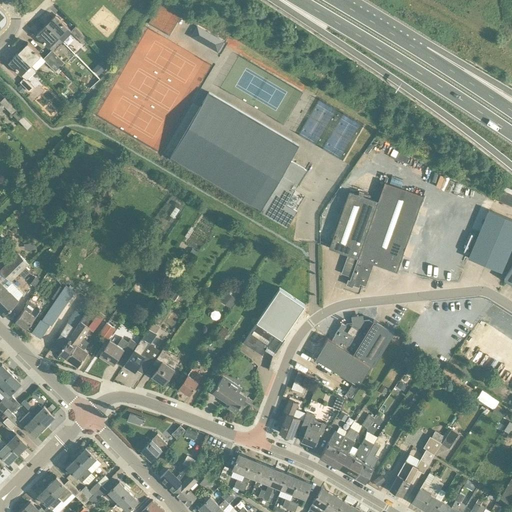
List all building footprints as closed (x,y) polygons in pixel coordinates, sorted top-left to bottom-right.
[(62,42),(72,33),(72,32),(71,31),(68,28),(55,15),(45,25),(58,38),(62,42)] [(224,40),(196,24),(190,36),(217,51),(224,40)] [(48,48),(58,38),(45,25),(36,35),(48,48)] [(72,32),(72,33),(83,44),(87,40),(87,39),(75,26),(71,31),(72,32)] [(18,53),(30,66),(40,56),(28,43),(18,53)] [(59,67),(64,63),(51,50),(46,55),(59,67)] [(21,75),(24,78),(24,77),(27,80),(35,71),(33,69),(30,66),(18,53),(9,62),(21,75)] [(55,71),(59,67),(46,55),(42,59),(55,72),(55,71)] [(99,63),(93,69),(100,76),(106,70),(99,63)] [(67,74),(62,70),(60,72),(65,77),(66,76),(71,81),(73,80),(67,74)] [(24,77),(24,78),(20,82),(29,92),(34,87),(27,80),(24,77)] [(297,186),(306,170),(290,161),(299,145),(208,92),(169,159),(260,212),(287,228),(296,212),(285,205),(294,190),(291,188),(293,184),(297,186)] [(4,98),(0,101),(0,102),(12,116),(16,111),(17,111),(4,98)] [(300,134),(318,143),(336,108),(319,99),(300,134)] [(21,117),(16,111),(12,116),(16,121),(21,117)] [(22,117),(19,121),(27,130),(32,126),(22,117)] [(348,255),(341,274),(350,278),(349,283),(358,287),(360,284),(365,285),(373,263),(396,271),(423,196),(384,182),(377,200),(349,191),(329,248),(348,255)] [(496,199),(511,204),(511,188),(501,184),(496,199)] [(501,272),(511,246),(511,219),(488,210),(468,258),(501,272)] [(13,242),(8,238),(3,243),(8,248),(13,242)] [(0,291),(6,286),(7,287),(12,283),(11,282),(29,264),(17,253),(0,269),(0,270),(1,272),(0,273),(0,291)] [(35,288),(42,279),(36,275),(29,284),(35,288)] [(12,283),(7,287),(6,286),(0,291),(0,312),(3,315),(19,299),(23,294),(12,283)] [(62,291),(71,297),(74,292),(65,286),(62,291)] [(273,355),(285,338),(283,337),(304,305),(279,287),(242,341),(261,354),(265,349),(273,355)] [(58,296),(68,302),(71,297),(62,291),(58,296)] [(230,307),(237,298),(227,291),(220,300),(230,307)] [(55,301),(64,307),(68,302),(58,296),(55,301)] [(83,298),(79,304),(87,310),(87,309),(91,304),(83,298)] [(26,329),(41,309),(36,306),(29,301),(25,308),(16,321),(26,329)] [(52,306),(61,312),(64,307),(55,301),(52,306)] [(79,304),(76,310),(83,316),(87,310),(79,304)] [(48,311),(58,317),(61,312),(52,306),(48,311)] [(105,315),(98,309),(95,314),(87,309),(87,310),(83,316),(79,322),(75,328),(71,335),(79,341),(67,359),(77,366),(88,352),(84,349),(89,343),(83,338),(89,329),(93,331),(105,315)] [(76,310),(72,316),(79,322),(83,316),(76,310)] [(45,316),(54,322),(58,317),(48,311),(45,316)] [(42,321),(49,325),(51,327),(54,322),(45,316),(42,321)] [(72,316),(68,323),(72,326),(75,328),(79,322),(72,316)] [(49,325),(42,321),(40,319),(37,324),(41,327),(46,330),(49,325)] [(333,337),(332,340),(371,364),(374,365),(393,332),(384,326),(375,320),(374,320),(372,322),(369,320),(363,321),(358,321),(357,321),(352,322),(346,322),(345,325),(342,323),(333,337)] [(108,339),(115,329),(106,322),(99,332),(108,339)] [(159,327),(157,325),(152,322),(141,339),(148,343),(151,345),(157,335),(155,333),(159,327)] [(75,328),(72,326),(68,323),(61,334),(68,339),(59,353),(59,354),(59,353),(67,359),(79,341),(71,335),(75,328)] [(41,327),(37,324),(31,333),(36,336),(41,327)] [(229,328),(224,325),(219,332),(223,335),(229,328)] [(40,339),(46,330),(41,327),(36,336),(40,339)] [(398,344),(402,336),(396,332),(392,340),(398,344)] [(128,342),(122,338),(117,344),(109,339),(99,355),(114,364),(122,352),(129,357),(137,344),(130,339),(128,342)] [(359,384),(371,364),(332,340),(328,338),(315,359),(359,384)] [(141,353),(148,343),(141,339),(124,364),(135,371),(135,370),(144,356),(145,355),(141,353)] [(189,395),(199,381),(198,381),(203,375),(197,371),(198,369),(213,347),(209,345),(202,354),(178,388),(189,395)] [(164,384),(174,369),(174,368),(178,363),(161,351),(152,364),(158,367),(152,376),(164,384)] [(144,356),(135,370),(142,374),(151,360),(144,356)] [(0,385),(12,374),(2,364),(0,365),(0,385)] [(307,377),(298,371),(294,382),(304,385),(307,377)] [(8,409),(16,400),(10,394),(21,383),(12,374),(0,385),(0,392),(5,398),(0,402),(0,409),(3,413),(8,409)] [(224,406),(235,413),(246,396),(238,391),(241,387),(222,375),(212,392),(227,402),(224,406)] [(397,386),(404,391),(407,386),(400,381),(397,386)] [(388,389),(382,385),(378,391),(384,395),(388,389)] [(31,413),(45,426),(54,417),(44,406),(43,407),(38,404),(33,408),(28,402),(25,400),(25,399),(21,402),(29,410),(31,413)] [(8,409),(12,413),(20,404),(16,400),(8,409)] [(300,417),(294,415),(298,404),(288,400),(282,416),(279,415),(276,423),(279,424),(278,425),(281,426),(279,432),(292,437),(300,417)] [(51,411),(56,407),(52,403),(47,408),(51,411)] [(505,411),(496,405),(492,411),(500,417),(505,411)] [(3,413),(4,414),(7,417),(16,426),(20,421),(19,420),(12,413),(8,409),(3,413)] [(29,410),(19,420),(20,421),(24,425),(35,436),(45,426),(31,413),(29,410)] [(315,447),(316,444),(315,443),(323,423),(313,419),(314,416),(306,412),(300,425),(306,428),(301,440),(310,444),(310,445),(315,447)] [(127,420),(133,422),(136,415),(130,413),(127,420)] [(367,428),(374,417),(369,414),(362,425),(367,428)] [(16,426),(7,417),(5,420),(3,422),(12,430),(16,426)] [(176,439),(185,430),(180,426),(172,434),(176,439)] [(343,470),(352,453),(348,452),(359,432),(350,427),(345,436),(330,462),(343,470)] [(195,439),(197,432),(187,428),(184,435),(195,439)] [(441,443),(450,430),(449,428),(444,435),(435,431),(431,437),(441,443)] [(450,430),(441,443),(449,448),(459,433),(451,428),(450,430)] [(330,462),(345,436),(334,430),(328,441),(328,440),(319,456),(330,462)] [(2,439),(17,454),(27,444),(15,433),(7,442),(3,438),(2,439)] [(151,460),(167,443),(157,434),(141,450),(151,460)] [(428,464),(441,443),(431,437),(430,436),(423,448),(426,449),(416,466),(406,460),(389,489),(400,495),(403,490),(404,491),(417,469),(424,473),(429,464),(428,464)] [(355,476),(374,444),(365,438),(354,455),(352,453),(343,470),(355,476)] [(0,455),(8,463),(17,454),(2,439),(0,441),(0,455)] [(374,444),(355,476),(365,482),(379,457),(375,455),(379,447),(379,446),(381,443),(376,441),(374,444)] [(76,457),(91,472),(101,462),(96,459),(85,448),(76,457)] [(413,448),(411,451),(420,457),(422,454),(413,448)] [(232,470),(239,473),(244,475),(245,475),(251,460),(238,455),(232,470)] [(182,464),(191,469),(196,461),(187,456),(182,464)] [(81,482),(91,472),(76,457),(66,467),(77,478),(81,482)] [(257,480),(263,464),(251,460),(245,475),(257,480)] [(257,480),(269,484),(269,485),(275,469),(263,464),(257,480)] [(190,475),(191,473),(185,468),(177,476),(168,469),(160,478),(174,491),(190,475)] [(280,490),(287,474),(275,469),(269,485),(266,491),(263,499),(268,501),(273,487),(280,490)] [(209,489),(215,479),(217,475),(209,470),(199,484),(209,489)] [(422,508),(439,481),(438,481),(440,478),(435,475),(435,476),(429,472),(420,488),(412,502),(422,508)] [(190,475),(174,491),(188,504),(196,496),(189,489),(197,480),(191,473),(190,475)] [(290,500),(293,494),(298,479),(287,474),(280,490),(278,496),(290,500)] [(378,486),(386,480),(382,474),(373,480),(378,486)] [(72,493),(75,496),(80,491),(68,480),(64,484),(56,477),(46,486),(61,501),(63,502),(72,493)] [(511,477),(500,497),(501,498),(499,501),(504,505),(507,501),(510,503),(509,503),(511,505),(511,477)] [(242,481),(237,479),(234,485),(234,487),(239,489),(242,481)] [(298,479),(293,494),(305,499),(311,484),(298,479)] [(113,497),(118,502),(129,491),(119,481),(108,493),(105,495),(110,500),(113,497)] [(242,481),(239,489),(244,491),(247,484),(242,481)] [(429,511),(434,511),(441,500),(436,497),(443,483),(439,481),(422,508),(429,511)] [(102,486),(98,482),(89,490),(94,495),(102,486)] [(54,511),(52,510),(61,501),(46,486),(37,495),(47,506),(44,510),(41,507),(45,511),(54,511)] [(94,495),(89,490),(85,486),(80,491),(88,500),(94,495)] [(102,486),(94,495),(98,499),(106,491),(102,486)] [(263,499),(266,491),(261,489),(258,497),(263,499)] [(321,489),(313,501),(325,508),(333,495),(321,489)] [(224,500),(230,494),(226,490),(220,496),(224,500)] [(455,500),(459,493),(455,490),(451,497),(455,500)] [(83,505),(88,500),(80,491),(75,496),(83,505)] [(113,506),(114,507),(119,511),(128,511),(138,500),(129,491),(118,502),(113,506)] [(493,500),(496,495),(489,492),(487,497),(493,500)] [(462,511),(466,505),(461,502),(464,496),(459,493),(455,500),(452,506),(448,511),(462,511)] [(226,511),(224,509),(234,498),(230,494),(224,500),(219,505),(212,511),(226,511)] [(93,504),(98,499),(94,495),(88,500),(93,504)] [(337,511),(344,502),(333,495),(325,508),(322,511),(337,511)] [(203,511),(212,511),(219,505),(210,496),(199,508),(203,511)] [(295,511),(298,504),(285,499),(282,507),(295,511)] [(434,511),(448,511),(452,506),(441,500),(434,511)] [(164,511),(153,501),(140,511),(164,511)] [(45,511),(41,507),(38,510),(30,502),(20,511),(45,511)] [(337,511),(352,511),(355,508),(344,502),(337,511)] [(476,511),(481,505),(480,505),(476,502),(475,502),(469,511),(476,511)]
